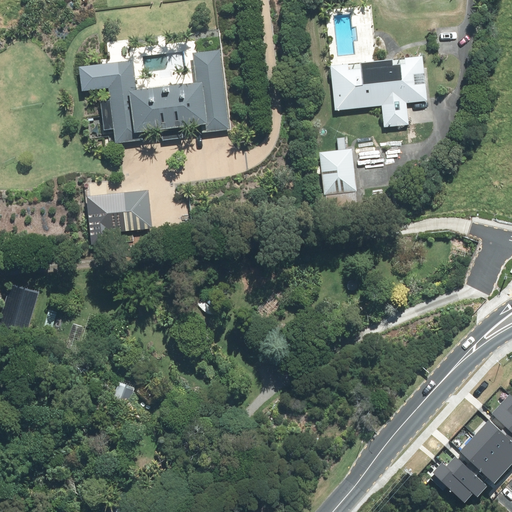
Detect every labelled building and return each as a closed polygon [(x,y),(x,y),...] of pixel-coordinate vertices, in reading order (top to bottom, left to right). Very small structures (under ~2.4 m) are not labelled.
[(228,131),(218,51),(191,54),(194,85),(135,92),(131,62),(75,69),(78,93),(105,90),(107,101),(98,102),(102,132),(111,130),(112,146),(141,142),(140,135),(160,132),(161,142),(181,139),(180,130),(200,128),(201,135),(228,131)] [(409,126),(406,104),(427,102),(422,56),(330,67),(335,112),(382,107),(384,128),(409,126)] [(328,210),(357,207),(355,192),(357,193),(352,150),(319,154),(323,194),(320,195),(322,209),(328,209),(328,210)] [(150,229),(146,191),(102,195),(105,233),(150,229)] [(0,336),(24,344),(39,292),(10,284),(0,319),(0,336)] [(133,394),(148,406),(158,394),(143,382),(133,394)] [(454,449),(431,473),(443,484),(447,479),(464,495),(474,485),(478,489),(483,484),(472,474),(480,465),(495,479),(511,460),(511,393),(510,391),(491,412),(494,415),(492,418),(488,414),(458,447),(460,449),(458,452),(454,449)] [(142,511),(124,495),(119,502),(115,497),(101,511),(142,511)]
